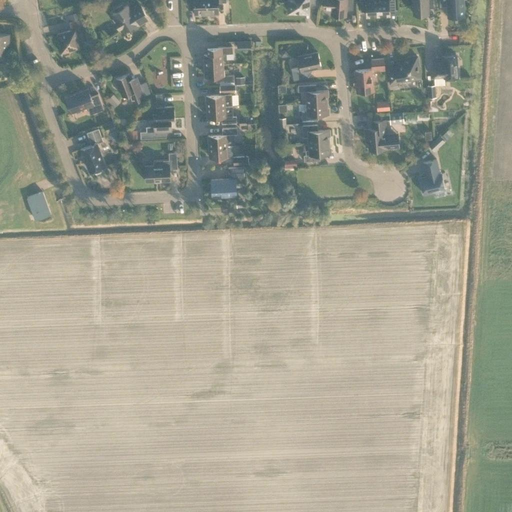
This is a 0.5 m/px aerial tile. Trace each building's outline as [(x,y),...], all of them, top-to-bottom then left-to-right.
[(201,12),(207,12),(206,0),(186,0),(186,2),(194,2),(195,14),(201,14),(201,12)] [(206,0),(207,12),(213,12),(213,13),(219,13),(219,1),(227,1),(226,0),(206,0)] [(289,0),(289,11),(309,12),(309,3),(315,3),(315,0),(289,0)] [(324,0),(324,8),(332,8),(332,13),(345,14),(346,8),(353,9),(353,0),(324,0)] [(367,16),(378,15),(377,0),(359,0),(360,10),(367,10),(367,16)] [(377,0),(378,15),(390,15),(389,9),(396,8),(395,0),(377,0)] [(413,0),(414,13),(428,13),(427,7),(434,6),(433,0),(413,0)] [(448,16),(465,15),(463,0),(439,0),(440,5),(447,5),(448,16)] [(117,10),(113,12),(118,20),(116,21),(120,27),(121,26),(124,30),(136,22),(142,18),(148,15),(141,4),(131,10),(127,4),(123,6),(122,4),(116,8),(117,10)] [(80,11),(68,14),(69,20),(81,17),(80,11)] [(60,43),(59,44),(61,52),(70,50),(70,49),(80,46),(76,31),(84,29),(81,18),(70,21),(72,29),(58,33),(60,43)] [(0,51),(7,52),(8,42),(9,43),(10,33),(0,32),(0,51)] [(204,53),(205,64),(223,63),(223,58),(227,58),(233,58),(233,45),(207,47),(207,53),(204,53)] [(306,69),(321,66),(318,51),(298,55),(300,65),(292,67),(294,79),(308,76),(306,69)] [(444,76),(444,77),(458,76),(457,54),(443,55),(443,62),(432,63),(433,76),(444,76)] [(392,84),(411,81),(411,78),(419,76),(418,66),(419,66),(417,55),(409,56),(409,58),(400,59),(399,61),(400,67),(389,69),(392,84)] [(384,57),(371,58),(372,69),(385,68),(384,57)] [(223,63),(205,64),(205,75),(220,75),(220,81),(234,80),(234,74),(229,74),(229,68),(223,68),(223,63)] [(357,91),(373,89),(371,68),(356,69),(357,91)] [(144,94),(140,83),(137,75),(131,77),(129,72),(116,77),(122,95),(130,92),(132,100),(145,96),(144,94)] [(146,81),(140,83),(144,94),(150,92),(146,81)] [(220,83),(221,91),(236,90),(235,83),(220,83)] [(306,90),(307,102),(327,101),(327,95),(328,95),(328,88),(316,89),(316,83),(298,84),(298,90),(306,90)] [(427,84),(429,96),(437,96),(436,83),(427,84)] [(90,113),(104,108),(98,92),(91,95),(88,87),(79,91),(80,91),(66,96),(72,111),(87,105),(90,113)] [(121,101),(114,93),(108,98),(115,106),(121,101)] [(225,104),(232,104),(231,93),(206,94),(207,105),(225,104)] [(328,106),(327,101),(307,102),(307,109),(302,109),(302,120),(318,119),(317,113),(329,113),(329,106),(328,106)] [(383,101),(377,101),(378,110),(390,109),(389,104),(383,104),(383,101)] [(233,115),(232,104),(225,104),(207,105),(208,116),(222,116),(222,122),(237,121),(236,114),(233,115)] [(162,106),(156,106),(156,110),(157,118),(172,117),(175,117),(174,105),(162,106)] [(390,123),(404,122),(403,110),(389,112),(390,123)] [(147,130),(141,130),(141,137),(165,136),(165,130),(172,129),(172,117),(157,118),(153,118),(154,125),(146,125),(147,130)] [(395,132),(383,133),(383,131),(386,130),(385,118),(372,119),(373,127),(365,128),(366,136),(368,136),(369,149),(373,149),(373,150),(375,151),(380,151),(381,149),(381,148),(385,148),(385,147),(396,146),(395,132)] [(104,123),(108,132),(117,128),(114,120),(104,123)] [(309,135),(309,142),(329,140),(329,135),(330,135),(330,128),(318,129),(318,123),(303,124),(303,136),(309,135)] [(209,134),(209,145),(227,144),(235,144),(234,133),(237,133),(237,126),(222,127),(223,133),(209,134)] [(81,147),(87,162),(88,161),(91,170),(94,169),(95,170),(97,171),(101,170),(101,168),(101,167),(105,165),(101,156),(102,156),(97,142),(103,140),(99,127),(87,131),(92,144),(81,147)] [(441,135),(446,139),(450,135),(446,131),(441,135)] [(439,134),(429,144),(434,150),(445,140),(439,134)] [(131,144),(127,140),(122,145),(126,149),(131,144)] [(306,149),(306,154),(304,154),(304,160),(320,159),(319,153),(331,152),(331,146),(330,146),(329,140),(309,142),(309,149),(306,149)] [(228,155),(227,144),(209,145),(210,156),(228,155)] [(146,181),(171,179),(170,165),(177,165),(177,151),(169,151),(169,158),(154,159),(154,164),(145,165),(146,181)] [(233,155),(234,164),(249,163),(249,155),(233,155)] [(420,177),(424,193),(426,192),(426,194),(433,192),(433,191),(445,188),(441,172),(440,173),(437,158),(423,161),(426,176),(420,177)] [(211,178),(212,195),(222,195),(222,198),(229,198),(229,194),(237,194),(236,182),(247,181),(246,165),(229,166),(229,177),(211,178)] [(43,190),(28,196),(36,219),(51,213),(43,190)]
